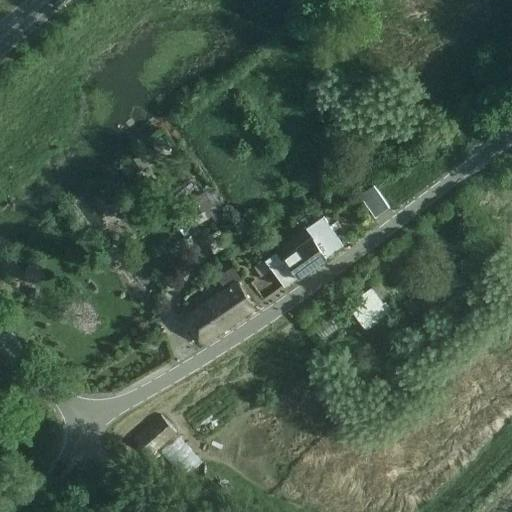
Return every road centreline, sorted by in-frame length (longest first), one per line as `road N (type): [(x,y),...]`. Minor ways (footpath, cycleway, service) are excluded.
road 1 (unclassified): [(88,432),(325,275),(511,134)]
road 2 (tertiary): [(88,432),(0,330)]
